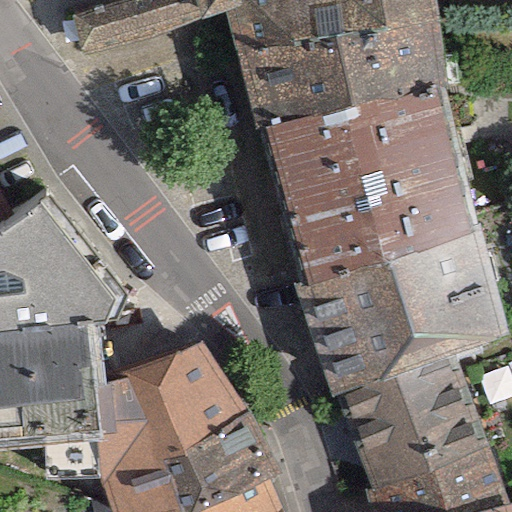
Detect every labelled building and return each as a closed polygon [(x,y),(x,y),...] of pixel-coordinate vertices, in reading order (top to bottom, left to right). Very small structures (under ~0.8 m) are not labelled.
[(239,0),(99,0),(83,5),(94,54),(241,9),(239,0)] [(239,0),(241,9),(273,116),(456,71),(462,11),(459,0),(239,0)] [(456,71),(273,116),(311,274),(489,215),(456,71)] [(0,419),(43,417),(48,482),(104,473),(104,511),(288,511),(272,469),(203,343),(103,381),(99,316),(123,317),(129,292),(47,187),(0,219),(0,419)] [(489,215),(311,274),(348,387),(463,349),(511,333),(489,215)] [(511,480),(463,349),(348,387),(394,511),(418,511),(511,480)] [(511,511),(511,500),(441,511),(511,511)]
